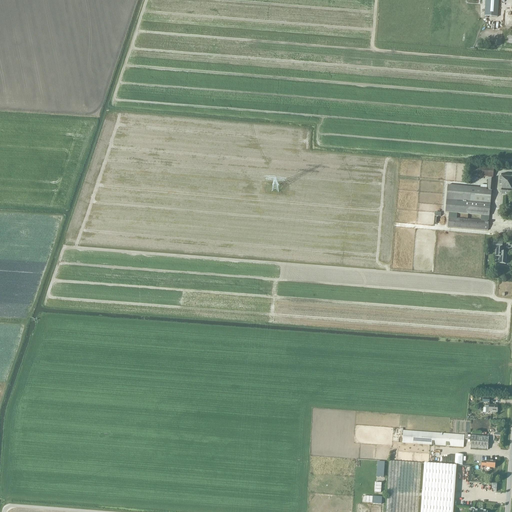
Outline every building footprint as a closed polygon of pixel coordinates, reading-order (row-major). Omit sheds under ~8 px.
[(485,0),(484,16),(497,16),(497,0),(485,0)] [(469,166),(468,175),(493,178),(494,168),(469,166)] [(511,176),(500,176),(499,185),(501,185),(501,194),(511,195),(511,184),(511,176)] [(445,212),(489,216),(491,190),(493,190),(494,180),(488,179),(487,189),(447,185),(445,212)] [(448,218),(447,227),(488,231),(489,221),(481,221),(457,219),(448,218)] [(500,257),(499,264),(506,264),(507,253),(502,253),(503,249),(497,248),(496,257),(500,257)] [(486,405),(485,413),(488,413),(489,412),(497,413),(498,406),(490,405),(486,405)] [(403,443),(463,447),(464,435),(403,431),(403,443)] [(470,449),(487,450),(488,437),(476,436),(472,436),(471,436),(470,449)] [(455,455),(455,465),(463,465),(463,455),(455,455)] [(385,511),(418,511),(422,464),(390,461),(385,511)] [(420,511),(453,511),(457,468),(424,466),(420,511)]
